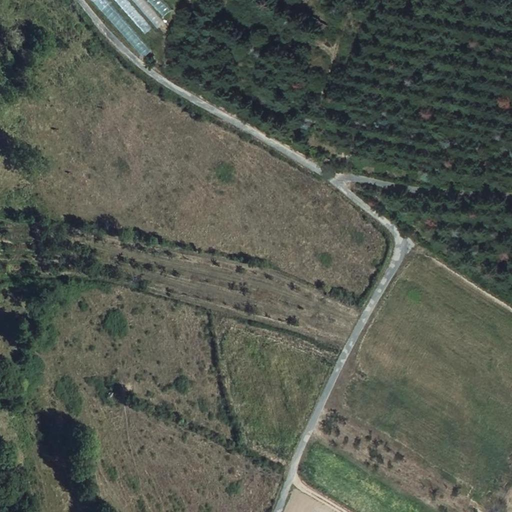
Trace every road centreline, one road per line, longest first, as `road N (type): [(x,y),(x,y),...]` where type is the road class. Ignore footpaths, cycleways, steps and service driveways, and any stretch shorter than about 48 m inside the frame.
road 1 (unclassified): [(327,175),(395,231),(396,250),(274,511)]
road 2 (unclassified): [(79,0),(158,76),(327,175)]
road 3 (unclassified): [(327,175),(511,196)]
